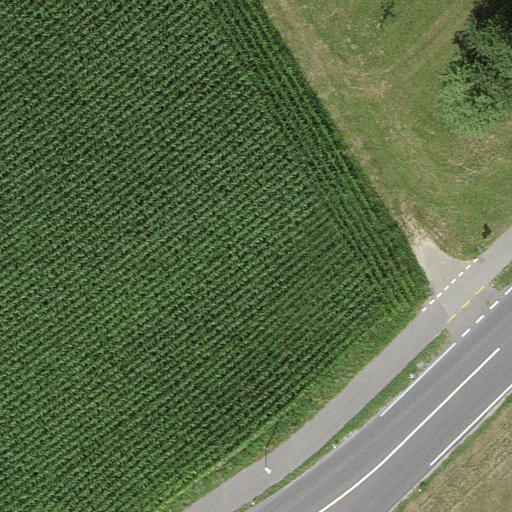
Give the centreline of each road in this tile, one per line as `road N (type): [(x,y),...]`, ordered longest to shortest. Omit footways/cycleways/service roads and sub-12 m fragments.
road 1 (track): [(509,344),(438,265),(307,0)]
road 2 (secondary): [(337,511),(511,341)]
